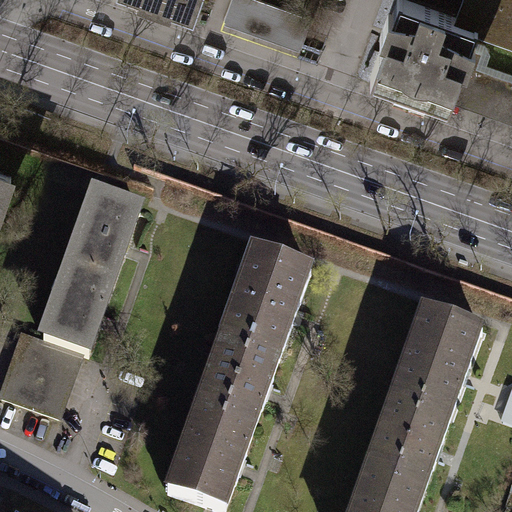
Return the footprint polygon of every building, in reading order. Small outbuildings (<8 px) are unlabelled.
[(159,0),(190,10),(193,0),(159,0)] [(257,0),(226,0),(220,20),(298,47),(308,18),(257,0)] [(445,101),(448,92),(458,65),(473,23),(453,16),(408,0),(394,0),(368,73),(445,101)] [(511,0),(458,0),(453,16),(473,23),(511,37),(511,0)] [(511,115),(511,84),(458,65),(448,92),(511,115)] [(92,199),(66,272),(110,287),(123,251),(136,215),(92,199)] [(251,256),(224,337),(294,361),(306,325),(321,280),(251,256)] [(66,272),(41,344),(77,357),(85,360),(110,287),(66,272)] [(421,316),(394,396),(464,421),(492,340),(421,316)] [(21,337),(0,396),(0,401),(55,421),(77,357),(41,344),(21,337)] [(224,337),(196,418),(266,442),(280,402),(294,361),(224,337)] [(394,396),(366,477),(436,501),(464,421),(394,396)] [(196,418),(168,500),(205,511),(242,511),(255,475),(266,442),(196,418)] [(366,477),(353,511),(432,511),(436,501),(366,477)]
